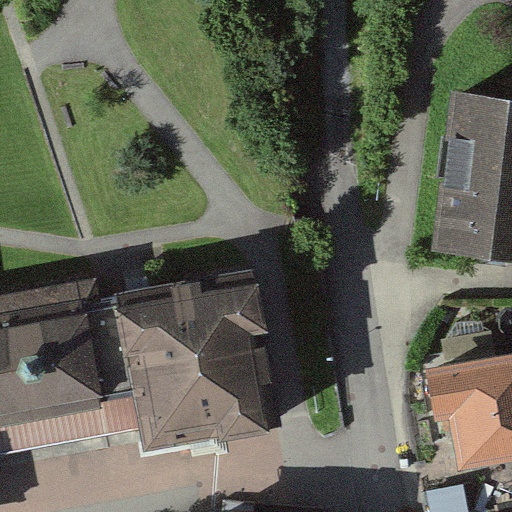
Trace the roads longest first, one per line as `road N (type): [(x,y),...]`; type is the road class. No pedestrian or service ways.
road 1 (track): [(348,269),(334,0)]
road 2 (residential): [(390,511),(348,269)]
